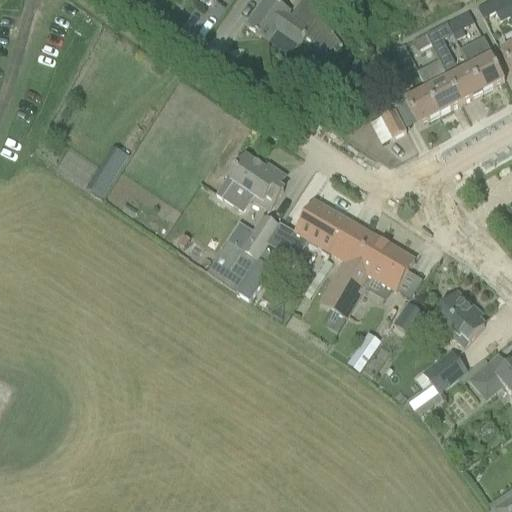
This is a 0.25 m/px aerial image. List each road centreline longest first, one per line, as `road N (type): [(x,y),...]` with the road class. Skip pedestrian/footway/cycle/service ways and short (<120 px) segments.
road 1 (residential): [(425,189),(401,194),(359,180),(110,0)]
road 2 (residential): [(511,297),(452,240),(425,189)]
